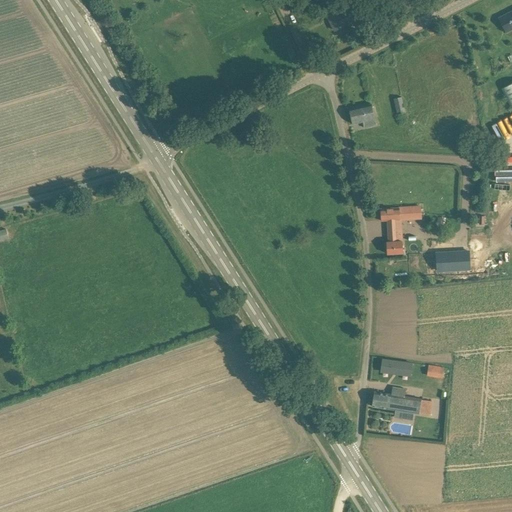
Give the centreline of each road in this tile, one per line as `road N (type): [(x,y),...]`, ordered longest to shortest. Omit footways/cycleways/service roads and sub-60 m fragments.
road 1 (unclassified): [(351,463),(361,455),(372,279),(330,71)]
road 2 (primary): [(351,463),(155,158)]
road 3 (unclassified): [(155,158),(330,71)]
road 4 (primary): [(155,158),(56,0)]
road 5 (unclassified): [(330,71),(469,0)]
